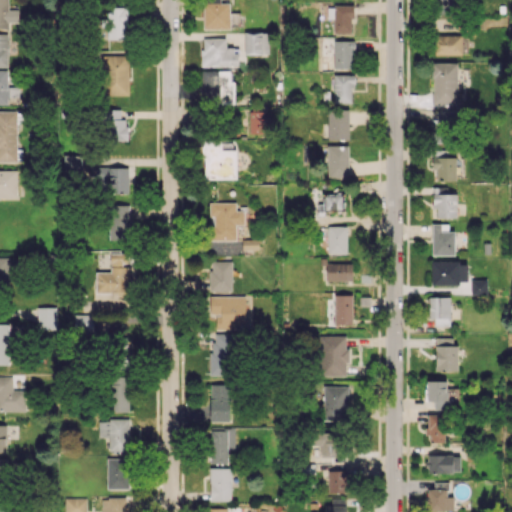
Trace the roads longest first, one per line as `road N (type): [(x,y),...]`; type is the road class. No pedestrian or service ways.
road 1 (residential): [(171,0),(171,511)]
road 2 (residential): [(394,0),(394,511)]
